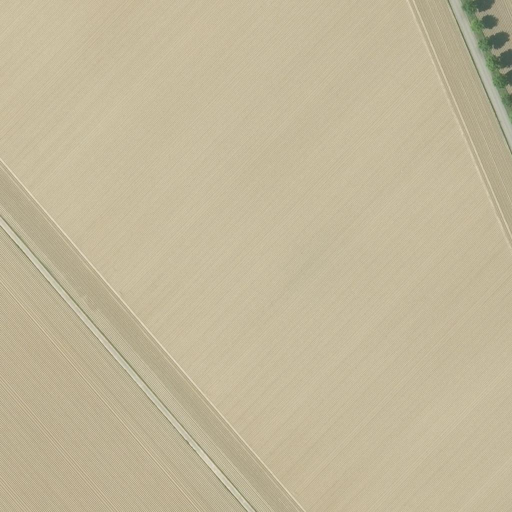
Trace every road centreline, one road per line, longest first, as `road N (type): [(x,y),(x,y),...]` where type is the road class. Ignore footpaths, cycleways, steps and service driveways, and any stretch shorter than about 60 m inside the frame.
road 1 (track): [(253,511),(0,221)]
road 2 (tertiary): [(454,0),(511,138)]
